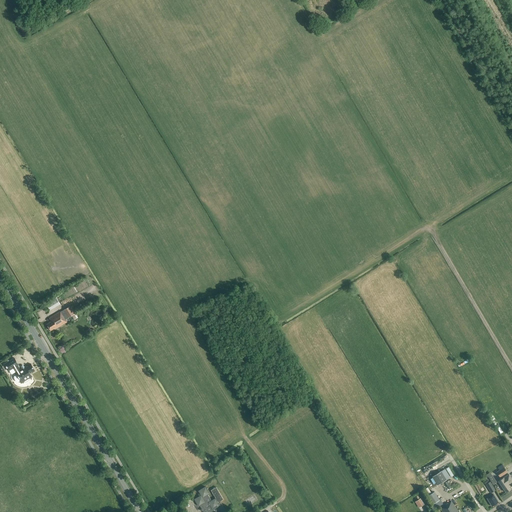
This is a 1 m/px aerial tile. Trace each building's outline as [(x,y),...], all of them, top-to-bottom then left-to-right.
[(60,312),(49,318),(51,322),(47,324),(51,331),(55,328),(56,329),(67,322),(65,320),(72,316),(74,320),(77,319),(74,314),(70,307),(60,312)] [(16,366),(19,365),(14,358),(4,364),(8,371),(13,368),(16,372),(15,373),(16,376),(14,377),(15,380),(17,382),(20,381),(21,383),(25,381),(25,382),(27,381),(29,380),(29,379),(32,377),(30,373),(35,370),(31,364),(26,367),(26,366),(24,367),(24,366),(21,367),(22,369),(19,370),(16,366)] [(500,477),(507,472),(504,467),(496,472),(500,477)] [(433,477),(438,485),(446,480),(441,472),(433,477)] [(511,489),(508,484),(511,481),(511,479),(509,474),(498,481),(506,493),(511,489)] [(491,493),(495,490),(490,481),(486,484),(491,493)] [(226,511),(223,505),(222,505),(220,502),(218,503),(223,499),(216,487),(211,490),(215,498),(211,501),(208,495),(209,494),(205,487),(198,491),(201,495),(194,499),(198,506),(200,506),(203,511),(226,511)] [(492,506),(498,502),(493,494),(487,498),(492,506)] [(424,505),(420,499),(415,502),(419,508),(424,505)] [(457,511),(451,501),(440,508),(442,511),(457,511)]
